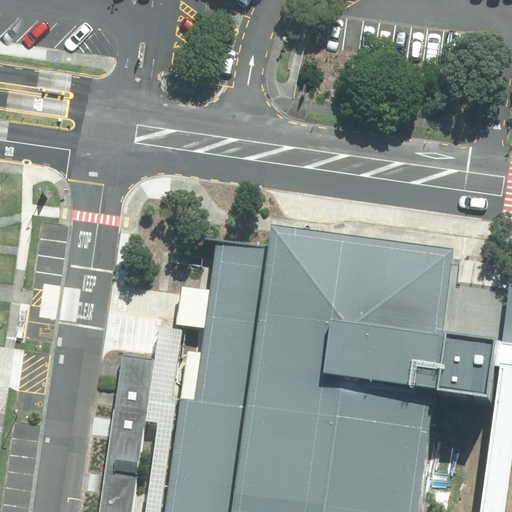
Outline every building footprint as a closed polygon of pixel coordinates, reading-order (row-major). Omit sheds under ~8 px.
[(163,511),(417,511),(434,391),(488,398),(493,366),(494,354),(496,340),(470,336),(444,333),(455,249),(269,224),(266,244),(215,237),(208,289),(203,328),(200,352),(193,398),(180,396),(163,511)] [(511,283),(509,283),(501,342),(511,343),(511,283)] [(176,324),(203,328),(205,309),(208,289),(182,286),(179,307),(176,324)] [(183,329),(160,326),(146,420),(159,421),(146,511),(163,511),(180,396),(173,398),(183,329)] [(494,354),(493,366),(500,367),(479,511),(506,511),(511,472),(511,343),(501,342),(496,340),(494,354)] [(187,350),(180,396),(193,398),(200,352),(187,350)] [(103,485),(99,511),(132,511),(146,420),(154,359),(122,355),(112,427),(103,485)]
